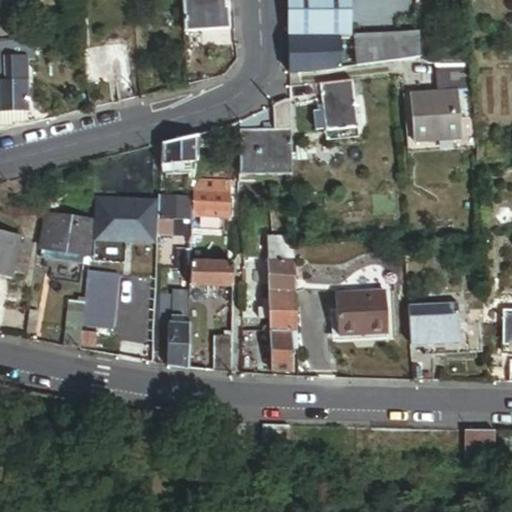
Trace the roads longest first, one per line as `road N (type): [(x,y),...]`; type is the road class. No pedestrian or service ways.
road 1 (residential): [(511,406),(251,400),(0,353)]
road 2 (residential): [(0,156),(234,98),(261,80),(267,0)]
